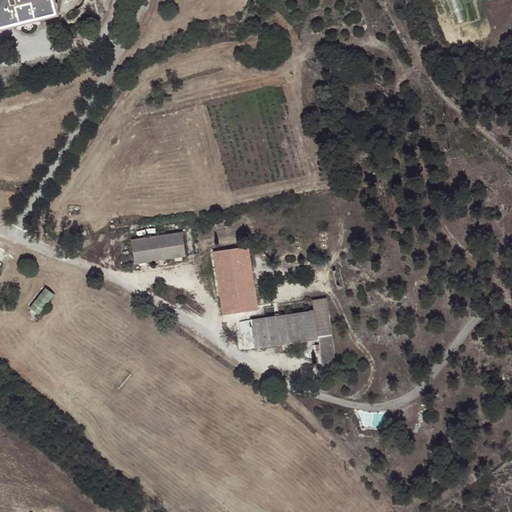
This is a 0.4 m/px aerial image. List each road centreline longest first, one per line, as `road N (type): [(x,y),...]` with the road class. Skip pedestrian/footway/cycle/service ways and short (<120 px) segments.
road 1 (residential): [(146,0),(17,238),(107,270),(285,385),(377,408),(416,395),(481,308),(511,300)]
road 2 (unknown): [(115,0),(103,22),(82,34),(0,39)]
